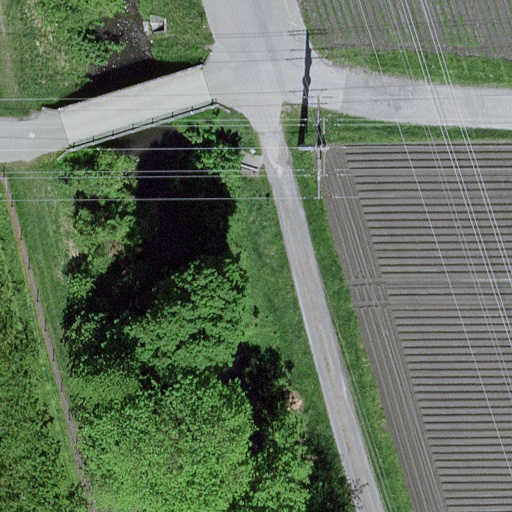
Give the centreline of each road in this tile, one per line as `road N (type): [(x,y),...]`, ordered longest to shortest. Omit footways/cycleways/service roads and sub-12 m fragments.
road 1 (track): [(245,74),(369,511)]
road 2 (track): [(511,111),(245,74)]
road 3 (unclassified): [(245,74),(65,131),(0,142)]
